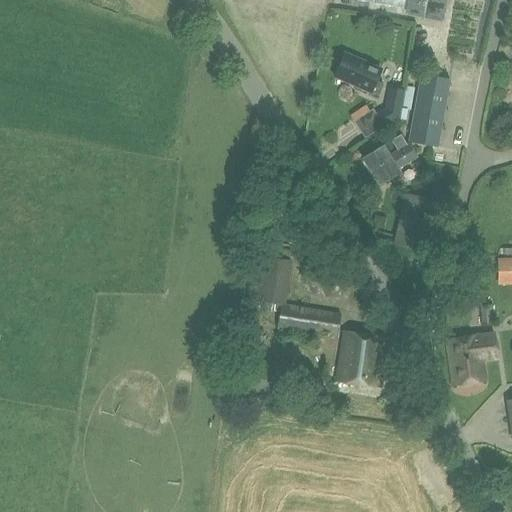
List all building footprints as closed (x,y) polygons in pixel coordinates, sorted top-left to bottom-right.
[(383,83),(375,80),(379,71),(343,55),(333,77),(370,93),(377,97),(383,83)] [(438,148),(449,80),(420,75),(408,142),(438,148)] [(403,89),(388,86),(384,109),(375,114),(383,127),(398,119),(403,89)] [(350,117),(353,121),(369,110),(366,106),(350,117)] [(397,173),(395,171),(417,158),(408,143),(406,144),(400,135),(390,141),(397,151),(387,157),(382,148),(363,159),(379,184),(397,173)] [(424,253),(437,202),(404,195),(393,246),(424,253)] [(276,331),(336,340),(340,315),(284,306),(291,262),(288,262),(290,251),(271,248),(269,259),(255,257),(248,300),(280,306),(276,331)] [(511,260),(498,261),(499,285),(511,284),(511,260)] [(480,306),(481,326),(494,326),(493,305),(480,306)] [(376,388),(384,339),(344,333),(336,381),(376,388)] [(498,360),(494,333),(443,340),(451,387),(487,382),(484,362),(498,360)] [(285,362),(244,360),(242,397),(283,400),(285,362)] [(287,386),(320,387),(321,372),(288,370),(287,386)]
